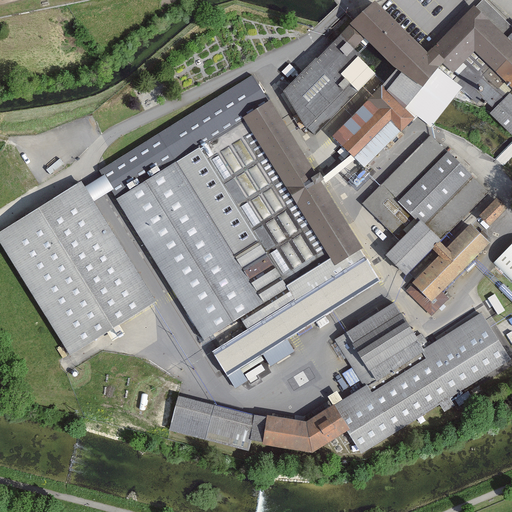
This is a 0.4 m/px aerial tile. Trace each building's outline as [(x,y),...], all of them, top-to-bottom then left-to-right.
[(511,33),(479,2),(431,48),(447,63),(455,72),(476,52),(511,84),(511,33)] [(396,69),(382,85),(405,107),(440,71),(447,63),(431,48),(426,53),(373,3),(349,23),(396,69)] [(283,94),(321,132),(380,73),(341,35),(283,94)] [(260,245),(234,261),(262,306),(241,318),(248,328),(212,350),(235,389),(300,350),(290,335),(380,281),(255,77),(102,169),(118,197),(177,161),(201,147),(260,245)] [(382,85),(333,137),(365,168),(415,117),(405,107),(382,85)] [(491,115),(511,137),(511,136),(511,93),(491,115)] [(488,192),(431,137),(363,206),(399,240),(420,219),(441,239),(488,192)] [(118,197),(202,341),(241,318),(262,306),(234,261),(177,161),(118,197)] [(0,230),(0,239),(70,354),(154,303),(80,182),(0,230)] [(479,216),(490,227),(508,208),(496,198),(479,216)] [(431,248),(441,239),(420,219),(399,240),(385,254),(405,274),(431,248)] [(441,239),(431,248),(440,257),(406,290),(431,316),(449,299),(442,291),(491,244),(472,225),(449,247),(441,239)] [(511,245),(494,264),(511,281),(511,245)] [(335,406),(351,432),(363,452),(511,361),(511,357),(485,314),(423,351),(394,303),(335,339),(365,388),(335,406)] [(179,395),(170,430),(250,450),(252,441),(258,443),(265,417),(179,395)] [(304,424),(265,417),(258,443),(311,454),(351,432),(335,406),(304,424)]
